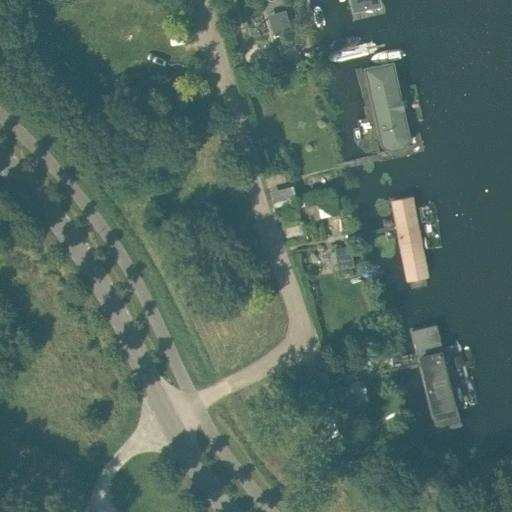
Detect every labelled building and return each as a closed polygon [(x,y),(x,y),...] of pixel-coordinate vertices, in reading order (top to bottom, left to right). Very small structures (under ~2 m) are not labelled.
[(332,0),(342,39),(390,27),(382,0),(332,0)] [(268,14),(276,34),(294,27),(287,7),(268,14)] [(352,53),(383,183),(412,176),(381,46),(352,53)] [(298,183),(272,189),(278,211),(303,205),(298,183)] [(315,191),(320,217),(342,213),(337,186),(315,191)] [(415,195),(384,201),(402,296),(433,290),(415,195)] [(446,346),(407,355),(418,401),(457,392),(446,346)]
